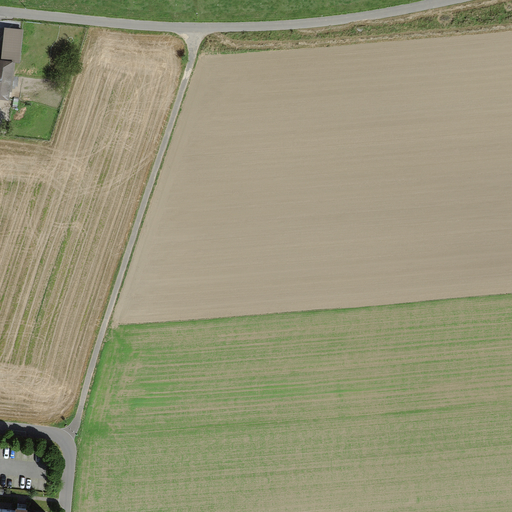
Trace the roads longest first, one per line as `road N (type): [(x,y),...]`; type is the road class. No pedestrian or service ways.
road 1 (residential): [(0,11),(255,27),(465,0)]
road 2 (track): [(67,442),(195,27)]
road 3 (residential): [(0,427),(67,442),(66,511)]
